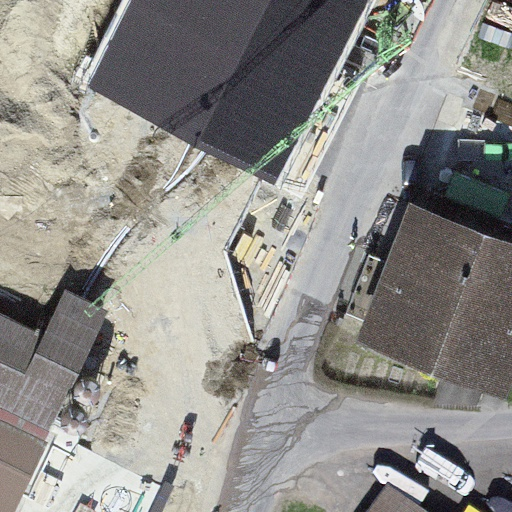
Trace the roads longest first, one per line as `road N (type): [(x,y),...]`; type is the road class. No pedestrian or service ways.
road 1 (unclassified): [(438,0),(271,419)]
road 2 (unclassified): [(511,421),(271,419)]
